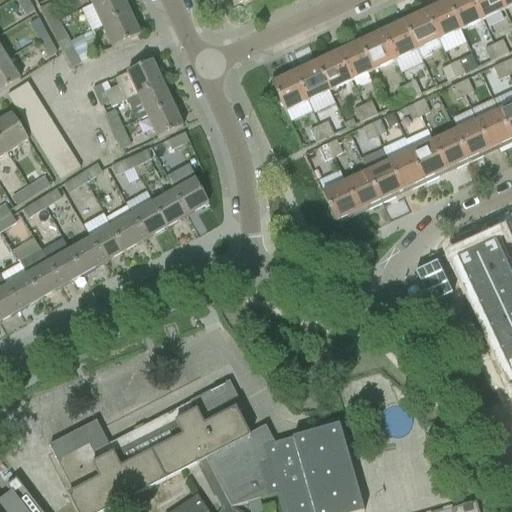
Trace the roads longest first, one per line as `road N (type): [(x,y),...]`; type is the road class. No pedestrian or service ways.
road 1 (tertiary): [(0,379),(155,296),(252,270)]
road 2 (tertiary): [(511,458),(439,355),(378,302)]
road 3 (residential): [(252,270),(241,169),(199,73)]
road 4 (residential): [(378,302),(440,226),(511,193)]
road 5 (residential): [(199,73),(357,0)]
road 6 (tertiary): [(378,302),(302,276),(252,270)]
